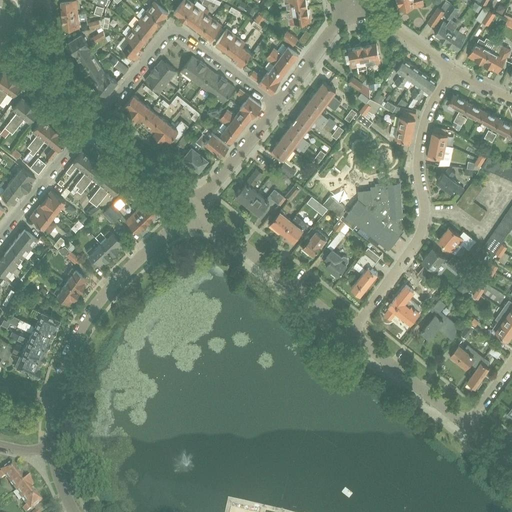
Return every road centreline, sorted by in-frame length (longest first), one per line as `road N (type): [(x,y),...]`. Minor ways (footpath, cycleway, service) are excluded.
road 1 (residential): [(350,333),(421,232),(418,148),(453,69)]
road 2 (residential): [(91,123),(173,30),(276,106)]
road 3 (unclassified): [(53,400),(69,347),(92,309),(195,207)]
road 4 (unclassified): [(350,333),(195,207)]
road 5 (unclassified): [(465,427),(350,333)]
road 6 (residential): [(0,235),(91,123)]
road 7 (residential): [(195,207),(91,123)]
road 8 (residential): [(276,106),(352,1)]
road 9 (residential): [(195,207),(276,106)]
road 10 (residential): [(453,69),(352,1)]
